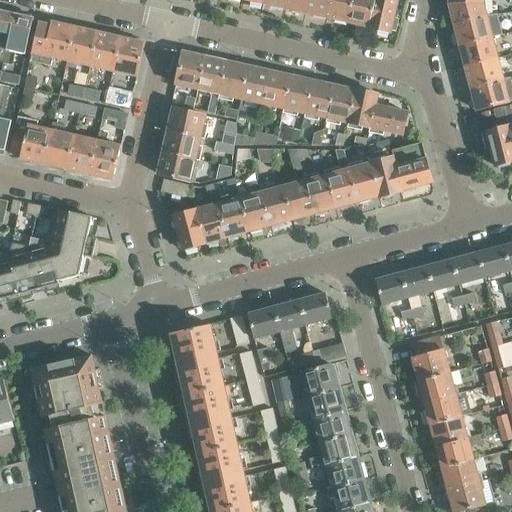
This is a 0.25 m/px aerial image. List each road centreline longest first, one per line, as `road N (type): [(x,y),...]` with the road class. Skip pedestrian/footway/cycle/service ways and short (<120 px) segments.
road 1 (residential): [(344,258),(413,511)]
road 2 (residential): [(422,63),(394,70),(169,21)]
road 3 (residential): [(154,511),(110,319)]
road 4 (residential): [(156,306),(344,258)]
road 5 (residential): [(129,204),(169,21)]
road 6 (residential): [(469,223),(422,63)]
road 7 (residential): [(129,204),(0,176)]
road 8 (residential): [(344,258),(469,223)]
